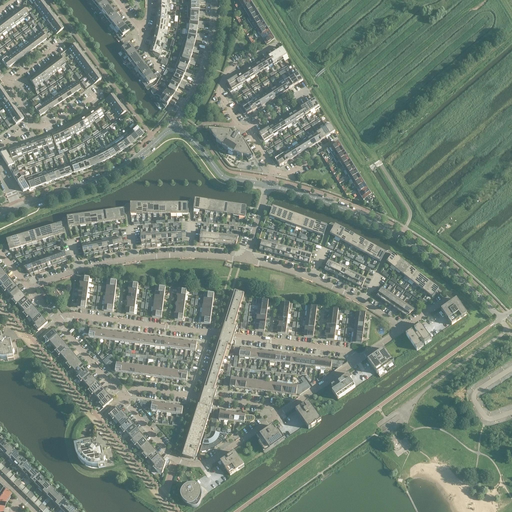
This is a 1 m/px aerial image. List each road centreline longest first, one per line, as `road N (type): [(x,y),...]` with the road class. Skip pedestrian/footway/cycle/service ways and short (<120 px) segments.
road 1 (residential): [(277,417),(216,457),(186,463),(122,397)]
road 2 (tertiary): [(18,209),(118,170),(175,130)]
road 3 (residential): [(358,360),(349,350),(208,333)]
road 4 (residential): [(208,333),(65,314),(56,320)]
road 5 (tertiary): [(400,237),(268,186)]
road 6 (tertiary): [(175,130),(205,67),(215,0)]
road 7 (track): [(407,223),(511,306)]
road 8 (tertiary): [(400,237),(500,318)]
road 9 (residential): [(246,129),(218,92),(229,69),(276,45)]
